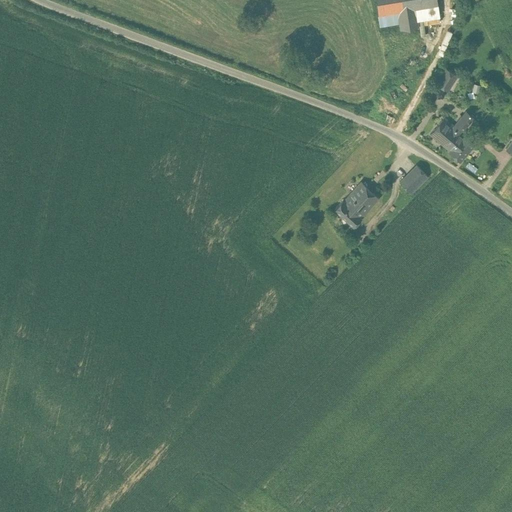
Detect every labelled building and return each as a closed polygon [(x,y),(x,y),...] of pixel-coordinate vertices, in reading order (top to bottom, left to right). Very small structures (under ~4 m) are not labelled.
[(436,0),(375,0),(379,25),(398,22),(399,27),(418,24),(417,18),(438,15),(436,0)] [(451,18),(457,19),(459,3),(453,2),(451,18)] [(444,54),(453,30),(447,28),(438,52),(444,54)] [(458,75),(445,67),(435,82),(448,90),(458,75)] [(465,108),(453,123),(444,117),(430,133),(460,159),(475,142),(461,130),(473,116),(465,108)] [(426,174),(417,164),(400,181),(409,191),(426,174)] [(361,180),(343,200),(343,199),(335,208),(353,225),(362,217),(379,197),(361,180)]
